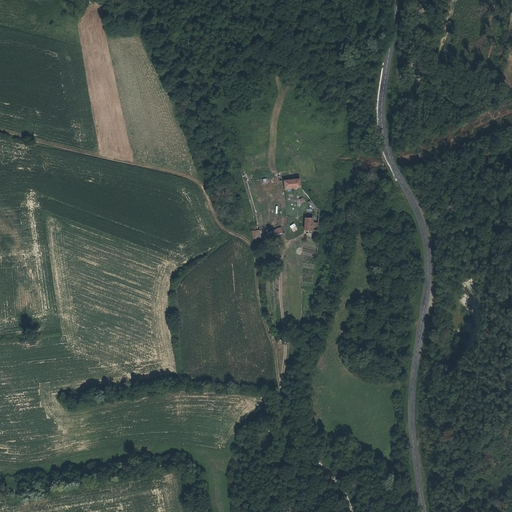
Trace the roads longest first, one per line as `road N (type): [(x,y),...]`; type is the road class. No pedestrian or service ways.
road 1 (tertiary): [(397,0),(381,125),(426,244),(411,392),(423,511)]
road 2 (track): [(0,133),(194,178),(221,230),(254,252)]
road 3 (track): [(351,511),(275,421),(281,384),(258,303),(254,252)]
road 4 (track): [(281,384),(281,255)]
